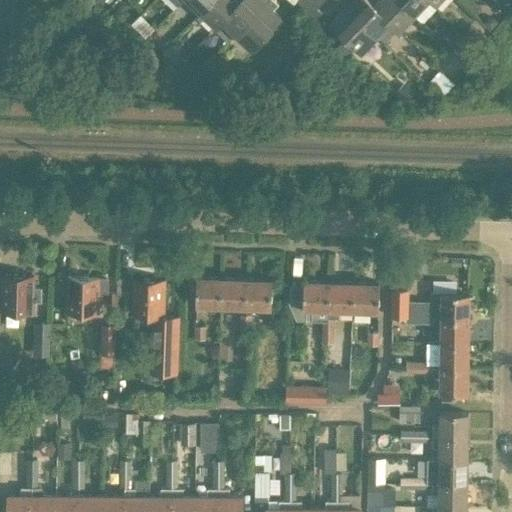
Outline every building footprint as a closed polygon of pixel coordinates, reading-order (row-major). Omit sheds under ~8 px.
[(187,0),(199,11),(210,0),(187,0)] [(239,0),(210,0),(199,11),(214,26),(221,19),(239,0)] [(239,0),(221,19),(236,34),(268,0),(239,0)] [(278,4),(273,0),(268,0),(236,34),(251,48),(280,18),(272,10),(278,4)] [(309,0),(297,0),(316,19),(322,12),(309,0)] [(341,0),(340,1),(375,35),(389,21),(390,21),(373,4),(368,0),(341,0)] [(398,30),(412,14),(397,0),(376,0),(373,4),(390,21),(389,21),(398,30)] [(397,0),(412,14),(426,0),(397,0)] [(360,51),(375,35),(340,1),(333,9),(339,14),(331,23),(360,51)] [(483,23),(491,29),(497,21),(489,15),(483,23)] [(480,48),(489,39),(480,30),(471,39),(480,48)] [(1,273),(0,290),(0,308),(4,308),(33,309),(33,299),(41,299),(42,285),(34,285),(34,274),(34,273),(1,272),(1,273)] [(66,274),(65,311),(67,311),(92,311),(99,312),(100,289),(108,290),(108,276),(100,276),(100,275),(98,275),(66,274)] [(196,276),(195,306),(220,307),(221,276),(196,276)] [(245,308),(246,277),(221,276),(220,307),(245,308)] [(151,315),(163,315),(164,278),(133,277),(132,314),(151,315)] [(271,309),(272,278),(246,277),(245,308),(271,309)] [(305,279),(304,310),(329,311),(330,280),(305,279)] [(353,312),(354,281),(330,280),(329,311),(329,316),(333,316),(339,316),(339,311),(353,312)] [(378,313),(379,282),(354,281),(353,312),(378,313)] [(420,301),(420,312),(420,321),(432,321),(432,315),(438,315),(438,317),(469,317),(469,292),(438,291),(432,291),(432,301),(420,301)] [(394,313),(405,313),(405,292),(394,292),(394,313)] [(420,312),(420,301),(409,301),(408,311),(420,312)] [(420,312),(408,311),(408,321),(420,321),(420,312)] [(240,313),(240,326),(251,326),(251,313),(240,313)] [(150,355),(149,372),(177,373),(178,355),(179,315),(163,315),(151,315),(150,355)] [(322,315),(322,329),(333,329),(333,316),(329,316),(322,315)] [(438,342),(469,342),(469,317),(438,317),(438,342)] [(47,336),(47,323),(36,322),(35,335),(47,336)] [(114,353),(114,324),(103,324),(102,353),(114,353)] [(205,325),(194,325),(194,337),(205,338),(205,325)] [(251,326),(240,326),(239,339),(250,340),(251,326)] [(333,342),(333,329),(322,329),(321,342),(333,342)] [(378,330),(366,330),(366,344),(378,344),(378,330)] [(438,342),(437,360),(437,366),(468,367),(469,344),(469,342),(438,342)] [(419,371),(419,360),(406,360),(406,366),(406,371),(419,371)] [(433,360),(419,360),(419,371),(433,371),(433,360)] [(468,367),(437,366),(437,392),(468,393),(468,368),(468,367)] [(328,370),(327,393),(347,393),(348,370),(328,370)] [(286,400),(321,400),(326,400),(326,383),(285,383),(286,388),(286,400)] [(378,393),(379,402),(399,402),(398,393),(378,393)] [(420,422),(420,405),(399,405),(399,422),(420,422)] [(56,408),(43,408),(43,417),(56,417),(56,408)] [(101,419),(101,410),(84,409),(84,419),(101,419)] [(468,410),(437,409),(437,423),(432,423),(432,437),(436,437),(467,437),(468,410)] [(290,412),(280,412),(280,427),(290,427),(290,412)] [(137,444),(149,444),(150,418),(137,418),(137,413),(126,413),(126,432),(137,432),(137,444)] [(117,414),(103,414),(103,426),(117,426),(117,414)] [(181,442),(194,442),(194,420),(181,421),(181,442)] [(219,420),(202,420),(202,449),(219,449),(219,420)] [(400,440),(415,440),(415,429),(400,429),(400,440)] [(428,429),(415,429),(415,440),(428,441),(428,429)] [(467,460),(467,437),(436,437),(432,437),(432,447),(436,447),(436,458),(436,460),(467,460)] [(57,458),(70,458),(71,442),(58,442),(57,458)] [(331,473),(335,473),(336,449),(324,448),(324,472),(331,473)] [(346,466),(346,449),(336,449),(336,466),(346,466)] [(289,474),(289,472),(290,452),(281,452),(281,474),(285,474),(289,474)] [(271,454),(255,454),(255,471),(253,471),(253,494),(267,494),(267,471),(271,471),(271,454)] [(426,460),(426,476),(426,483),(427,483),(432,483),(436,483),(467,483),(467,460),(436,460),(436,458),(426,458),(426,460)] [(26,459),(25,472),(38,472),(38,459),(32,459),(26,459)] [(73,459),(72,474),(84,474),(84,459),(78,459),(73,459)] [(130,460),(124,459),(120,459),(119,473),(130,473),(130,460)] [(167,460),(166,474),(176,474),(177,460),(171,460),(167,460)] [(213,476),(223,476),(224,460),(217,460),(213,460),(213,476)] [(368,481),(385,481),(385,471),(368,471),(368,481)] [(38,472),(25,472),(25,486),(32,486),(38,486),(38,472)] [(130,473),(119,473),(119,488),(124,488),(124,487),(129,487),(130,473)] [(335,473),(331,473),(330,487),(341,487),(341,473),(337,473),(335,473)] [(84,474),(72,474),(72,488),(77,488),(78,488),(84,488),(84,474)] [(166,474),(166,487),(171,487),(175,487),(176,474),(166,474)] [(289,474),(285,474),(284,487),(290,488),(295,488),(295,474),(290,474),(289,474)] [(213,476),(212,488),(217,488),(223,489),(223,476),(213,476)] [(414,488),(414,476),(400,476),(400,488),(414,488)] [(422,476),(414,476),(414,488),(427,488),(427,483),(426,483),(426,476),(422,476)] [(124,488),(124,492),(124,511),(147,511),(147,492),(147,477),(134,477),(134,487),(129,487),(124,487),(124,488)] [(432,483),(432,495),(438,495),(438,506),(466,507),(467,483),(436,483),(432,483)] [(20,487),(20,492),(5,492),(5,511),(31,511),(32,486),(25,486),(20,486),(20,487)] [(38,486),(32,486),(31,511),(54,511),(55,492),(54,492),(42,492),(42,486),(38,486)] [(148,492),(147,492),(147,511),(170,511),(171,487),(166,487),(161,487),(161,492),(148,492)] [(171,487),(170,511),(193,511),(194,493),(182,492),(182,488),(175,487),(171,487)] [(284,487),(284,500),(290,500),(295,500),(295,488),(290,488),(284,487)] [(330,487),(330,501),(336,501),(341,501),(341,494),(341,487),(330,487)] [(194,493),(193,511),(216,511),(217,488),(212,488),(209,488),(209,493),(195,493),(194,493)] [(223,489),(217,488),(216,511),(241,511),(242,493),(230,493),(230,489),(223,489)] [(77,511),(78,492),(55,492),(54,511),(77,511)] [(78,492),(77,511),(100,511),(101,492),(84,492),(78,492)] [(124,511),(124,492),(101,492),(100,511),(124,511)] [(279,500),(279,505),(264,505),(264,511),(289,511),(290,500),(284,500),(279,500)] [(290,500),(289,511),(313,511),(313,505),(301,505),(301,500),(295,500),(290,500)] [(325,505),(313,505),(313,511),(336,511),(336,505),(336,501),(330,501),(325,500),(325,505)] [(336,505),(336,511),(361,511),(361,505),(360,505),(348,505),(348,501),(341,501),(336,501),(336,505)]
